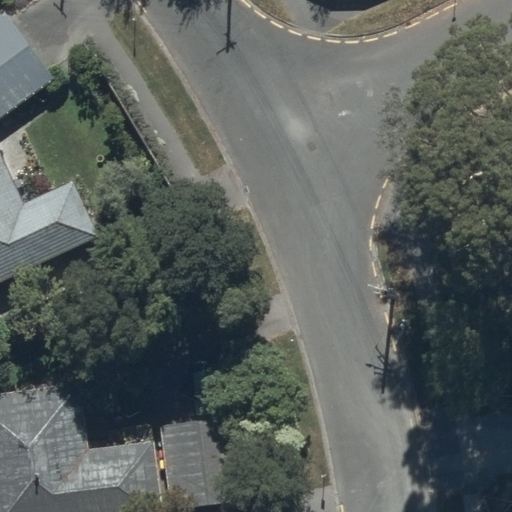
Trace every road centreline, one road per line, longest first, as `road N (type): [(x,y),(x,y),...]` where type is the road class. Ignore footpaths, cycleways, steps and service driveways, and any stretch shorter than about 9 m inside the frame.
road 1 (residential): [(284,131),(348,340),(383,511)]
road 2 (residential): [(284,131),(511,20)]
road 3 (residential): [(194,0),(284,131)]
